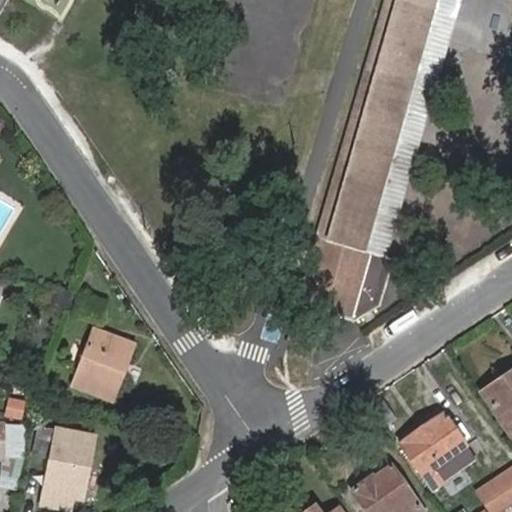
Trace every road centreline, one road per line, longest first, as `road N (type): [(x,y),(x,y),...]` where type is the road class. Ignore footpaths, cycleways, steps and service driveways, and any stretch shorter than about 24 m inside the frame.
road 1 (residential): [(0,74),(266,449)]
road 2 (residential): [(511,280),(266,449)]
